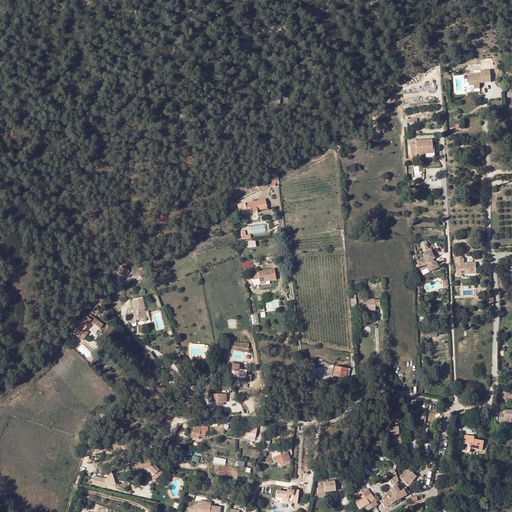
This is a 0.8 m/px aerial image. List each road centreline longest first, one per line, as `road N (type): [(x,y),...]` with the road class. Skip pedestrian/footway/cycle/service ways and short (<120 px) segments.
road 1 (unclassified): [(446,215),(455,407)]
road 2 (residential): [(284,236),(312,423)]
road 3 (unclassified): [(312,423),(225,416),(161,425)]
road 4 (unclassified): [(449,409),(382,390),(339,419),(312,423)]
road 5 (unclassified): [(487,402),(496,260)]
road 6 (unknown): [(299,421),(296,481),(258,485),(246,511)]
